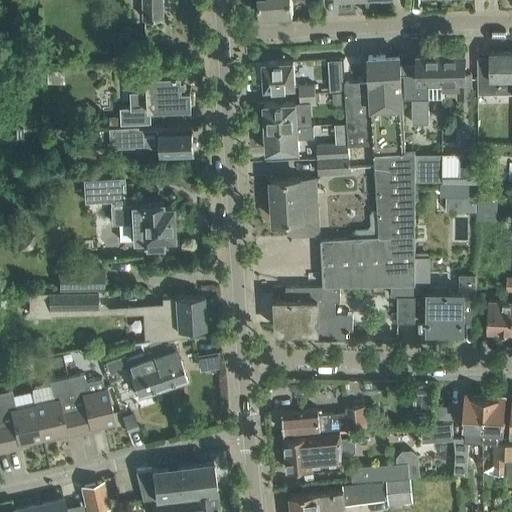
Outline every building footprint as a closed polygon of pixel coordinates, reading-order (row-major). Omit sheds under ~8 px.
[(144,0),(145,18),(165,17),(164,0),(144,0)] [(258,0),(260,15),(293,12),(292,0),(258,0)] [(511,76),(511,50),(490,51),(490,72),(485,72),(486,98),(498,98),(498,87),(498,77),(511,76)] [(442,89),(442,77),(441,51),(418,52),(418,72),(401,73),(403,96),(442,95),(442,89)] [(466,73),(466,51),(441,51),(442,77),(442,89),(458,89),(457,97),(470,97),(471,88),(470,73),(466,73)] [(403,96),(401,73),(400,53),(369,55),(370,79),(345,81),(346,101),(349,143),(374,142),(374,154),(407,152),(402,96),(403,96)] [(295,85),(294,59),(263,61),(265,87),(295,85)] [(186,87),(186,71),(148,72),(149,88),(132,89),(132,106),(122,106),(122,123),(151,122),(150,107),(192,105),(192,102),(195,100),(195,92),(191,90),(191,87),(186,87)] [(343,78),(330,79),(330,90),(343,89),(343,78)] [(315,84),(299,85),(300,93),(316,92),(315,84)] [(317,100),(316,92),(300,93),(300,101),(317,100)] [(297,101),(264,103),(265,127),(298,125),(297,101)] [(300,149),(299,137),(314,136),(314,124),(298,125),(265,127),(267,150),(300,149)] [(139,128),(139,125),(111,127),(112,145),(136,145),(136,143),(160,142),(159,139),(161,139),(162,153),(194,151),(194,147),(198,145),(197,139),(193,138),(193,125),(139,128)] [(349,154),(348,141),(317,144),(318,156),(349,154)] [(96,147),(78,147),(78,157),(97,157),(96,147)] [(407,152),(374,154),(379,234),(416,232),(416,221),(415,221),(415,215),(416,215),(416,152),(407,152)] [(350,171),(349,154),(318,156),(319,173),(350,171)] [(511,171),(503,171),(503,182),(511,182),(511,171)] [(171,205),(161,205),(152,206),(152,201),(127,202),(126,175),(85,178),(86,201),(112,200),(111,203),(113,221),(119,220),(120,239),(134,238),(134,239),(145,238),(146,249),(163,248),(162,236),(173,236),(171,205)] [(315,175),(311,175),(273,178),(275,220),(288,219),(289,233),(314,232),(319,227),(315,175)] [(473,182),(441,181),(441,193),(473,194),(473,182)] [(416,282),(416,279),(416,255),(416,232),(379,234),(322,237),(324,284),(416,282)] [(430,255),(416,255),(416,279),(430,279),(430,255)] [(104,267),(60,267),(60,289),(104,288),(104,267)] [(461,272),(461,290),(449,290),(449,285),(429,285),(428,328),(463,328),(463,318),(475,318),(476,289),(476,272),(461,272)] [(276,298),(277,325),(281,328),(319,329),(318,337),(349,338),(349,328),(353,328),(353,312),(335,312),(335,300),(340,300),(340,284),(287,284),(286,298),(276,298)] [(98,307),(98,290),(29,290),(29,315),(50,315),(50,307),(98,307)] [(205,326),(203,293),(162,296),(162,308),(147,309),(149,341),(188,336),(187,327),(205,326)] [(397,295),(397,321),(415,321),(415,295),(397,295)] [(511,330),(511,301),(489,301),(487,330),(511,330)] [(175,341),(151,349),(164,386),(187,378),(175,341)] [(164,386),(151,349),(126,358),(125,354),(105,360),(109,371),(128,365),(138,394),(164,386)] [(70,351),(63,353),(64,360),(72,358),(70,351)] [(219,352),(197,354),(198,369),(220,366),(219,352)] [(83,372),(66,375),(79,433),(92,430),(91,426),(115,420),(107,386),(88,390),(83,372)] [(79,433),(66,375),(50,379),(54,398),(35,402),(42,436),(66,431),(67,436),(79,433)] [(42,436),(35,402),(33,402),(31,392),(13,396),(12,388),(0,390),(0,415),(7,449),(20,446),(19,442),(42,436)] [(483,430),(485,396),(465,394),(462,441),(483,442),(483,430)] [(506,397),(485,396),(483,430),(494,430),(494,441),(496,441),(495,455),(506,455),(507,436),(504,436),(506,397)] [(318,407),(283,410),(284,431),(367,425),(365,403),(346,405),(347,410),(319,412),(318,407)] [(451,417),(452,405),(440,405),(440,416),(451,417)] [(452,421),(421,424),(422,441),(453,437),(452,421)] [(340,432),(285,438),(288,468),(311,466),(311,463),(343,460),(343,456),(350,455),(356,449),(355,441),(348,436),(341,437),(340,432)] [(352,468),(352,479),(420,474),(418,454),(412,449),(402,449),(397,455),(397,461),(360,463),(352,468)] [(142,497),(150,496),(216,488),(213,459),(135,468),(142,497)] [(411,477),(387,479),(388,502),(413,500),(411,477)] [(103,480),(81,485),(87,511),(109,505),(103,480)] [(346,511),(346,505),(346,502),(386,499),(384,480),(343,483),(344,487),(290,493),(292,511),(346,511)] [(219,511),(216,488),(150,496),(151,511),(219,511)] [(66,511),(63,497),(14,508),(14,511),(66,511)]
